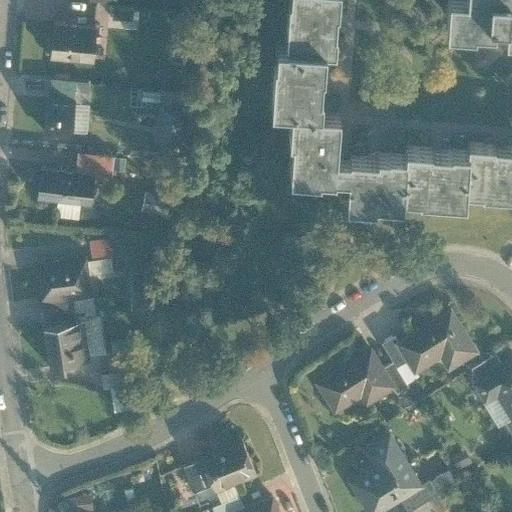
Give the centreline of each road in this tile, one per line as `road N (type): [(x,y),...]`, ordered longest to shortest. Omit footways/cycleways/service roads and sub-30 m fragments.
road 1 (residential): [(257,369),(418,272),(456,264),(511,283)]
road 2 (residential): [(17,481),(117,448),(257,369)]
road 3 (residential): [(257,369),(312,511)]
